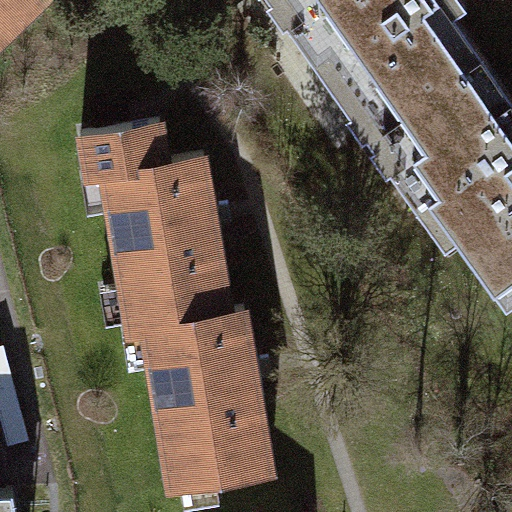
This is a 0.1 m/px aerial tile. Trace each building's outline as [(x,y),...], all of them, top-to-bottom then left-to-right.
[(0,0),(0,36),(37,0),(0,0)] [(372,122),(476,49),(450,11),(461,4),(458,0),(289,0),(297,11),(280,23),(305,57),(319,47),(372,122)] [(511,145),(505,136),(511,131),(511,100),(476,49),(372,122),(398,158),(382,169),(411,210),(422,202),(495,305),(511,292),(511,145)] [(137,320),(220,307),(195,147),(158,153),(152,116),(75,128),(81,169),(99,166),(124,323),(137,320)] [(220,307),(137,320),(162,477),(264,461),(239,304),(220,307)] [(0,511),(16,511),(12,486),(0,485),(0,511)]
